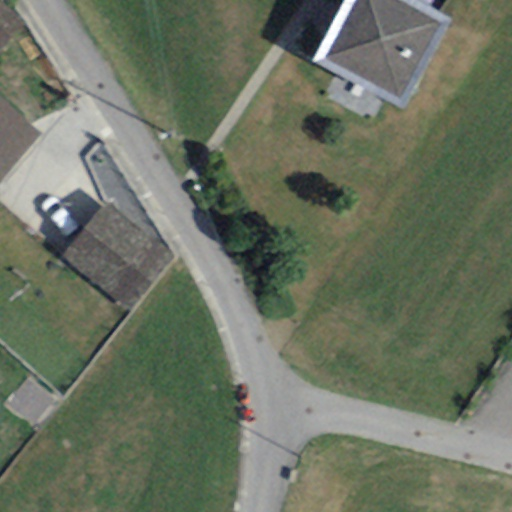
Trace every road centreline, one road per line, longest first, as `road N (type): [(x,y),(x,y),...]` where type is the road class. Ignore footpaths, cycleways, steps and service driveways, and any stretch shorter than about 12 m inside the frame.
road 1 (residential): [(46,0),(198,232),(276,405)]
road 2 (residential): [(276,405),(511,456)]
